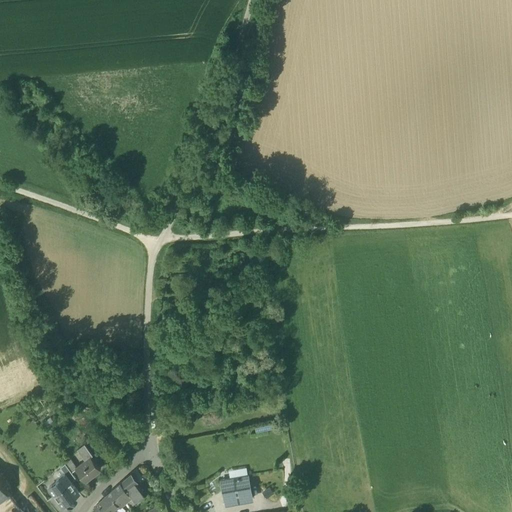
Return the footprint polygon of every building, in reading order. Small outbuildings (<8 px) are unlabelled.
[(78,448),(85,457),(93,451),(85,442),(78,448)] [(85,457),(76,464),(78,467),(87,478),(101,467),(91,453),(85,457)] [(73,471),(78,467),(76,464),(69,455),(63,459),(66,462),(73,471)] [(61,466),(66,473),(72,481),(77,477),(73,471),(66,462),(61,466)] [(137,470),(131,474),(139,483),(143,479),(137,470)] [(249,470),(221,476),(226,502),(254,497),(249,470)] [(66,473),(50,485),(63,503),(80,490),(72,481),(66,473)] [(143,496),(133,484),(137,481),(131,474),(121,483),(129,493),(131,495),(136,502),(143,496)] [(0,477),(0,495),(9,490),(0,477)] [(129,493),(121,483),(109,493),(117,502),(129,493)] [(47,511),(31,493),(18,503),(20,505),(10,511),(47,511)] [(117,502),(109,493),(94,506),(99,510),(100,511),(118,511),(117,510),(121,506),(117,502)] [(136,502),(131,495),(127,498),(131,506),(136,502)]
